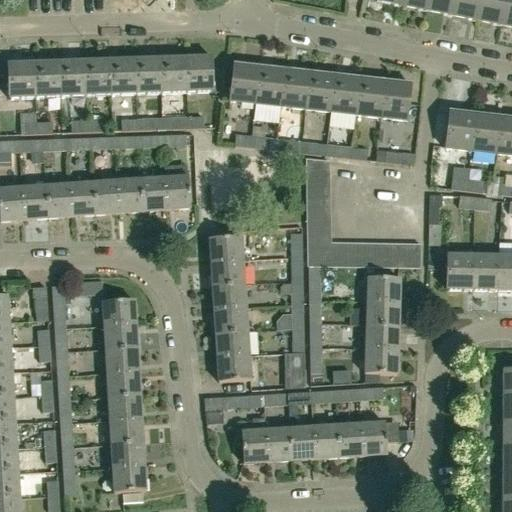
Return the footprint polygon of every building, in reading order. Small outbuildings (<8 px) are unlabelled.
[(427,11),(429,0),(403,0),(402,6),(427,11)] [(452,16),(455,0),(429,0),(427,11),(452,16)] [(477,21),(481,0),(455,0),(452,16),(477,21)] [(502,25),(507,0),(481,0),(477,21),(502,25)] [(511,27),(511,0),(507,0),(502,25),(511,27)] [(211,57),(186,58),(187,94),(213,93),(211,57)] [(187,94),(186,58),(160,59),(162,95),(187,94)] [(162,95),(160,59),(135,60),(136,96),(162,95)] [(136,96),(135,60),(110,61),(111,97),(136,96)] [(111,97),(110,61),(84,62),(86,98),(111,97)] [(86,98),(84,62),(59,63),(60,99),(86,98)] [(60,99),(59,63),(34,64),(35,100),(60,99)] [(35,100),(34,64),(8,65),(9,101),(35,100)] [(255,106),(259,71),(234,68),(230,103),(255,106)] [(280,109),(284,73),(259,71),(255,106),(280,109)] [(306,111),(310,76),(284,73),(280,109),(306,111)] [(331,114),(335,79),(310,76),(306,111),(331,114)] [(356,117),(360,82),(335,79),(331,114),(356,117)] [(382,120),(385,85),(360,82),(356,117),(382,120)] [(450,101),(479,102),(479,85),(451,84),(450,101)] [(411,87),(389,85),(385,85),(382,120),(407,123),(407,121),(420,122),(421,107),(409,106),(411,87)] [(138,133),(137,121),(136,112),(121,113),(121,122),(121,134),(138,133)] [(36,125),(36,115),(20,116),(21,137),(36,137),(36,125)] [(471,153),(475,118),(449,115),(445,151),(471,153)] [(496,156),(500,121),(475,118),(471,153),(496,156)] [(188,131),(188,119),(171,120),(172,132),(188,131)] [(204,119),(188,119),(188,131),(204,131),(204,119)] [(153,121),(137,121),(138,133),(153,132),(153,121)] [(511,157),(511,121),(500,121),(496,156),(511,157)] [(103,122),(87,123),(87,135),(104,134),(103,122)] [(87,135),(87,123),(71,123),(71,135),(87,135)] [(53,124),(36,125),(36,137),(53,136),(53,124)] [(275,153),(277,141),(265,139),(266,130),(253,128),(251,138),(250,150),(275,153)] [(250,150),(251,138),(233,136),(232,148),(250,150)] [(186,149),(186,137),(162,138),(162,150),(186,149)] [(162,150),(162,138),(138,139),(139,151),(162,150)] [(139,151),(138,139),(114,140),(115,152),(139,151)] [(91,153),(90,140),(66,141),(67,153),(91,153)] [(115,152),(114,140),(90,140),(91,153),(115,152)] [(67,153),(66,141),(42,142),(43,154),(67,153)] [(301,156),(302,144),(277,141),(275,153),(301,156)] [(43,154),(42,142),(18,143),(19,155),(43,154)] [(0,155),(19,155),(18,143),(0,143),(0,155)] [(326,159),(327,147),(302,144),(301,156),(326,159)] [(351,162),(353,150),(327,147),(326,159),(351,162)] [(366,163),(368,153),(368,151),(353,150),(351,162),(366,163)] [(401,167),(402,155),(377,153),(376,164),(401,167)] [(306,161),(306,176),(330,175),(330,164),(306,161)] [(0,165),(0,168),(1,177),(22,176),(21,164),(0,165)] [(330,187),(330,175),(306,176),(306,187),(330,187)] [(188,178),(164,180),(167,213),(190,211),(188,178)] [(511,198),(511,186),(503,186),(503,180),(493,178),(493,184),(492,197),(511,198)] [(167,213),(164,180),(141,182),(143,214),(167,213)] [(466,194),(468,182),(452,180),(451,192),(466,194)] [(143,214),(141,182),(117,183),(119,216),(143,214)] [(492,197),(493,184),(468,182),(466,194),(492,197)] [(119,216),(117,183),(93,185),(95,218),(119,216)] [(95,218),(93,185),(69,187),(71,219),(95,218)] [(71,219),(69,187),(45,188),(48,221),(71,219)] [(331,198),(330,187),(306,187),(307,199),(331,198)] [(48,221),(45,188),(22,190),(24,223),(48,221)] [(24,223),(22,190),(0,191),(0,223),(0,224),(24,223)] [(331,210),(331,198),(307,199),(307,210),(331,210)] [(442,208),(442,199),(429,198),(429,227),(438,228),(438,211),(442,208)] [(474,212),(476,200),(459,198),(458,211),(474,212)] [(491,201),(476,200),(474,212),(490,214),(491,201)] [(331,221),(331,210),(307,210),(307,222),(331,221)] [(331,233),(331,221),(307,222),(307,233),(331,233)] [(331,245),(331,233),(307,233),(307,245),(331,245)] [(290,236),(290,259),(303,258),(302,236),(290,236)] [(241,238),(209,240),(211,265),(242,263),(241,238)] [(342,269),(343,245),(331,245),(331,269),(342,269)] [(353,269),(354,245),(343,245),(342,269),(353,269)] [(365,270),(365,245),(354,245),(353,269),(365,270)] [(376,270),(376,245),(365,245),(365,270),(376,270)] [(387,270),(387,246),(376,245),(376,270),(387,270)] [(398,270),(398,246),(387,246),(387,270),(398,270)] [(409,270),(409,246),(398,246),(398,270),(409,270)] [(421,246),(409,246),(409,270),(420,270),(421,246)] [(472,293),(473,258),(447,257),(446,293),(472,293)] [(498,294),(498,258),(473,258),(472,293),(498,294)] [(511,293),(511,258),(498,258),(498,294),(511,293)] [(291,283),(303,282),(303,259),(290,259),(291,283)] [(244,286),(243,276),(242,263),(211,265),(212,288),(244,286)] [(321,304),(321,279),(321,269),(308,269),(308,303),(321,304)] [(368,281),(367,305),(399,306),(400,282),(368,281)] [(304,306),(303,282),(291,283),(291,286),(283,287),(280,289),(280,294),(283,297),(291,297),(291,307),(304,306)] [(245,310),(244,286),(212,288),(214,312),(245,310)] [(35,300),(36,324),(48,324),(46,289),(33,290),(33,298),(35,300)] [(52,289),(54,331),(66,331),(64,289),(52,289)] [(0,299),(0,325),(9,325),(8,299),(0,299)] [(102,304),(104,328),(136,326),(135,303),(102,304)] [(321,328),(321,304),(308,303),(309,327),(321,328)] [(398,330),(399,306),(367,305),(366,329),(398,330)] [(304,330),(304,306),(291,307),(292,331),(304,330)] [(247,334),(245,310),(214,312),(215,336),(247,334)] [(0,350),(11,350),(9,325),(0,325),(0,350)] [(137,350),(136,326),(104,328),(105,352),(137,350)] [(322,351),(321,328),(309,327),(309,351),(322,351)] [(397,354),(398,330),(366,329),(365,353),(397,354)] [(304,354),(304,330),(292,331),(292,355),(304,354)] [(68,355),(66,331),(54,331),(55,355),(68,355)] [(37,333),(38,349),(50,348),(49,332),(37,333)] [(249,358),(247,334),(215,336),(217,360),(249,358)] [(51,364),(50,348),(38,349),(39,365),(51,364)] [(0,376),(12,376),(11,350),(0,350),(0,376)] [(139,374),(137,350),(105,352),(107,376),(139,374)] [(322,375),(322,351),(309,351),(310,376),(322,375)] [(397,378),(397,354),(365,353),(365,377),(397,378)] [(305,380),(304,354),(292,355),(293,380),(305,380)] [(69,378),(68,355),(55,355),(57,379),(69,378)] [(250,382),(249,358),(217,360),(218,384),(250,382)] [(511,372),(503,373),(503,398),(511,397),(511,372)] [(140,398),(139,374),(107,376),(108,400),(140,398)] [(0,402),(14,401),(12,376),(0,376),(0,402)] [(71,402),(69,378),(57,379),(58,403),(71,402)] [(40,383),(41,400),(53,399),(52,382),(40,383)] [(382,389),(359,391),(359,403),(383,401),(382,389)] [(359,403),(359,391),(335,393),(335,404),(359,403)] [(335,404),(335,393),(311,394),(311,406),(335,404)] [(311,406),(311,394),(287,396),(287,407),(311,406)] [(287,407),(287,396),(263,397),(263,409),(287,407)] [(226,411),(263,409),(263,397),(205,401),(206,415),(226,414),(226,411)] [(511,423),(511,397),(503,398),(503,423),(511,423)] [(142,422),(140,398),(108,400),(109,424),(142,422)] [(54,423),(53,399),(41,400),(42,423),(54,423)] [(0,427),(15,427),(14,401),(0,402),(0,427)] [(76,403),(71,403),(71,402),(58,403),(60,427),(72,426),(71,415),(77,415),(76,403)] [(291,463),(289,431),(265,433),(265,420),(264,421),(267,464),(291,463)] [(267,464),(264,421),(252,421),(253,433),(241,434),(243,466),(267,464)] [(143,446),(142,422),(109,424),(111,448),(143,446)] [(511,448),(511,423),(503,423),(503,449),(511,448)] [(385,425),(361,427),(363,459),(387,457),(385,425)] [(73,450),(72,426),(60,427),(61,451),(73,450)] [(0,453),(17,452),(15,427),(0,427),(0,453)] [(363,459),(361,427),(337,428),(339,460),(363,459)] [(339,460),(337,428),(313,430),(315,461),(339,460)] [(315,461),(313,430),(289,431),(291,463),(315,461)] [(42,433),(43,451),(56,450),(55,433),(42,433)] [(144,470),(143,446),(111,448),(112,472),(144,470)] [(511,474),(511,448),(503,449),(503,474),(511,474)] [(57,465),(56,450),(43,451),(44,465),(57,465)] [(75,474),(73,450),(61,451),(62,475),(75,474)] [(18,467),(17,452),(0,453),(0,478),(19,478),(19,476),(36,475),(35,465),(18,467)] [(146,494),(144,470),(112,472),(114,496),(126,495),(126,505),(143,504),(142,494),(146,494)] [(76,498),(75,474),(62,475),(64,499),(76,498)] [(511,499),(511,474),(503,474),(502,499),(511,499)] [(0,504),(20,503),(19,478),(0,478),(0,504)] [(46,484),(47,501),(59,501),(58,483),(46,484)] [(511,511),(511,499),(502,499),(502,511),(511,511)] [(59,511),(59,501),(47,501),(47,511),(59,511)] [(0,511),(20,511),(20,503),(0,504),(0,511)]
